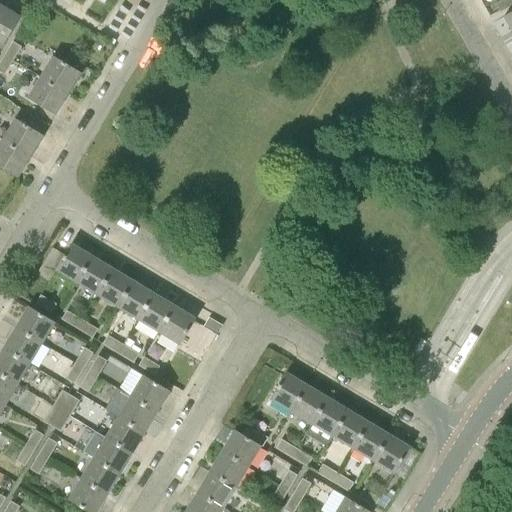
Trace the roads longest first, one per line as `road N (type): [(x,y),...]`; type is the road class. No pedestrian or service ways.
road 1 (residential): [(257,318),(48,189)]
road 2 (residential): [(466,439),(257,318)]
road 3 (residential): [(139,511),(257,318)]
road 4 (residential): [(48,189),(162,0)]
road 5 (residential): [(511,108),(451,0)]
